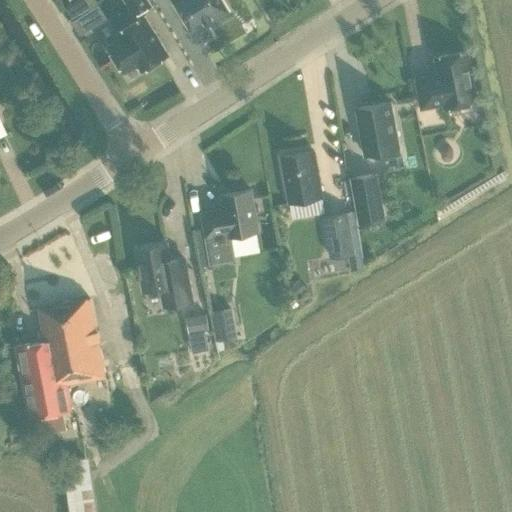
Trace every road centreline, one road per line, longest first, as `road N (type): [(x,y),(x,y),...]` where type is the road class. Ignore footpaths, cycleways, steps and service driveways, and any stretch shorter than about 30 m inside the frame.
road 1 (tertiary): [(134,155),(374,0)]
road 2 (residential): [(134,155),(36,0)]
road 3 (tertiary): [(0,237),(134,155)]
